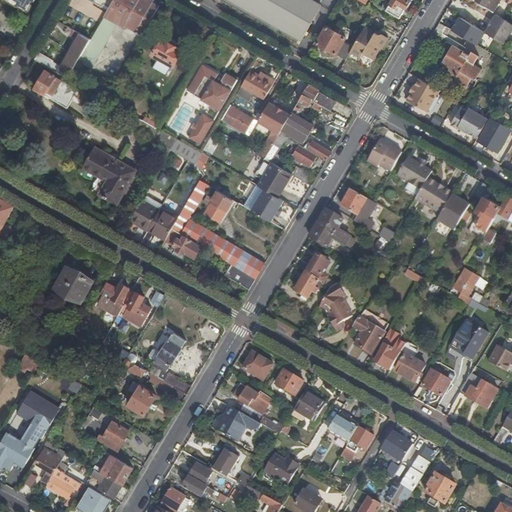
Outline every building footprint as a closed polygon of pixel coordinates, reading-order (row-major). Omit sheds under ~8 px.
[(24,14),(25,12),(18,7),(19,5),(9,0),(3,0),(2,2),(24,14)] [(9,0),(19,5),(18,7),(25,12),(30,3),(32,4),(35,0),(9,0)] [(106,14),(91,40),(76,65),(74,68),(88,77),(118,25),(119,26),(130,7),(124,3),(125,0),(114,0),(110,8),(106,14)] [(130,7),(119,26),(125,29),(126,27),(140,0),(125,0),(124,3),(130,7)] [(142,36),(162,4),(155,0),(140,0),(126,27),(142,36)] [(230,0),(280,28),(296,0),(230,0)] [(313,0),(296,0),(280,28),(302,41),(322,5),(313,0)] [(393,0),(388,10),(401,18),(411,0),(393,0)] [(477,0),(477,1),(479,3),(481,4),(481,5),(486,8),(489,9),(493,12),(499,0),(477,0)] [(490,26),(486,33),(500,41),(504,44),(511,30),(511,22),(504,18),(497,14),(493,20),(490,26)] [(461,17),(452,30),(469,39),(478,45),(486,33),(461,17)] [(337,55),(345,42),(347,37),(339,33),(341,30),(337,28),(336,31),(328,26),(318,44),(337,55)] [(379,36),(365,28),(354,47),(352,51),(362,57),(365,53),(375,59),(381,49),(382,50),(389,39),(382,35),(379,36)] [(40,53),(36,60),(49,67),(65,76),(68,78),(74,68),(76,65),(91,40),(82,34),(81,34),(63,66),(40,53)] [(162,59),(174,66),(184,50),(162,38),(153,54),(162,59)] [(10,39),(8,43),(14,47),(17,43),(10,39)] [(478,78),(484,69),(475,64),(480,56),(489,60),(493,54),(478,45),(469,39),(462,50),(453,45),(442,63),(450,68),(447,72),(457,78),(454,82),(466,89),(470,83),(475,86),(479,79),(478,78)] [(337,55),(346,60),(352,51),(354,47),(345,42),(337,55)] [(171,72),(174,66),(162,59),(158,65),(171,72)] [(219,73),(203,64),(188,90),(202,99),(202,100),(221,111),(233,90),(226,87),(228,83),(234,87),(238,79),(227,73),(222,80),(224,82),(223,84),(215,80),(219,73)] [(65,76),(49,67),(36,88),(69,108),(79,90),(62,79),(65,76)] [(251,72),(242,87),(265,100),(274,85),(258,76),(251,72)] [(258,76),(274,85),(276,81),(261,72),(258,76)] [(440,90),(420,79),(408,101),(428,112),(440,90)] [(309,85),(302,81),(296,92),(286,87),(277,102),(293,111),(296,106),(297,106),(294,104),(300,94),(302,96),(309,85)] [(108,100),(117,105),(125,90),(114,84),(105,99),(106,99),(108,100)] [(338,101),(309,85),(302,96),(297,106),(296,106),(300,109),(306,111),(313,99),(314,100),(314,101),(332,111),(338,101)] [(270,102),(258,122),(280,134),(281,133),(283,129),(292,114),(293,113),(285,108),(284,110),(270,102)] [(226,113),(223,119),(233,125),(242,130),(246,124),(250,126),(254,119),(231,105),(226,113)] [(460,125),(479,136),(490,118),(471,106),(468,111),(462,108),(452,123),(459,127),(460,125)] [(204,145),(216,119),(202,112),(190,138),(204,145)] [(293,112),(293,113),(292,114),(283,129),(304,143),(315,125),(297,114),(293,112)] [(166,158),(171,150),(178,139),(163,131),(159,128),(158,128),(144,120),(135,115),(134,115),(128,126),(157,142),(152,151),(166,158)] [(441,126),(444,119),(435,115),(432,122),(441,126)] [(158,128),(159,128),(160,125),(152,120),(146,117),(144,120),(158,128)] [(338,130),(326,123),(323,129),(335,136),(338,130)] [(281,133),(280,134),(277,139),(266,158),(272,162),(285,139),(298,147),(292,157),(301,162),(302,161),(311,167),(319,156),(308,149),(281,133)] [(266,158),(277,139),(271,135),(260,155),(264,158),(266,158)] [(382,138),(379,143),(389,149),(390,146),(392,143),(382,138)] [(210,139),(205,151),(213,155),(218,143),(210,139)] [(327,161),(333,152),(314,140),(308,149),(319,156),(327,161)] [(179,151),(190,156),(188,160),(204,167),(209,156),(182,143),(179,151)] [(393,167),(402,153),(390,146),(389,149),(379,143),(368,161),(379,168),(380,166),(391,172),(393,167)] [(122,158),(120,161),(96,147),(85,167),(109,181),(102,194),(119,204),(139,168),(122,158)] [(422,189),(428,178),(433,170),(409,156),(398,176),(422,189)] [(262,179),(258,185),(264,189),(277,197),(291,174),(272,162),(262,179)] [(292,174),(307,183),(311,176),(296,167),(292,174)] [(467,176),(462,187),(471,191),(476,180),(467,176)] [(416,199),(441,214),(452,195),(453,194),(428,178),(422,189),(416,199)] [(201,180),(200,181),(179,217),(173,229),(204,247),(232,264),(239,268),(246,272),(252,276),(256,279),(265,264),(191,218),(210,186),(201,180)] [(486,196),(490,188),(483,184),(475,197),(480,200),(486,196)] [(368,199),(349,188),(340,205),(358,215),(363,207),(368,199)] [(251,210),(272,222),(285,201),(277,197),(264,189),(251,210)] [(234,200),(219,191),(214,199),(208,196),(204,203),(210,207),(205,214),(220,222),(234,200)] [(437,221),(455,231),(462,220),(467,211),(470,205),(452,195),(441,214),(437,221)] [(499,209),(497,213),(506,218),(511,207),(511,200),(506,197),(499,209)] [(0,232),(5,224),(15,206),(0,198),(0,232)] [(162,208),(144,198),(132,220),(149,230),(162,208)] [(372,212),(376,204),(373,202),(368,199),(363,207),(372,212)] [(469,228),(483,237),(497,213),(499,209),(483,199),(475,214),(477,215),(469,228)] [(179,217),(162,208),(149,230),(167,240),(173,229),(179,217)] [(344,220),(327,210),(310,237),(327,247),(333,238),(350,248),(355,239),(338,229),(344,220)] [(467,211),(462,220),(465,222),(470,213),(467,211)] [(5,224),(0,232),(0,240),(11,247),(19,233),(5,224)] [(379,234),(391,241),(395,234),(383,228),(379,234)] [(173,229),(167,240),(165,242),(177,248),(176,250),(196,261),(204,247),(173,229)] [(484,240),(491,244),(496,234),(490,231),(484,240)] [(383,244),(379,242),(371,252),(375,255),(383,244)] [(307,274),(317,280),(324,268),(322,266),(326,260),(318,254),(313,262),(311,267),(307,274)] [(239,268),(232,264),(225,275),(233,279),(239,268)] [(68,268),(56,289),(81,303),(93,282),(68,268)] [(239,268),(233,279),(239,283),(246,272),(239,268)] [(453,289),(461,294),(473,274),(465,269),(453,289)] [(422,278),(409,270),(408,270),(406,275),(419,282),(420,282),(422,278)] [(239,283),(250,289),(253,284),(254,282),(254,281),(251,279),(252,276),(246,272),(239,283)] [(307,274),(306,274),(296,291),(308,299),(312,292),(316,294),(318,291),(320,292),(324,285),(319,281),(317,280),(307,274)] [(473,274),(461,294),(468,297),(479,278),(473,274)] [(420,282),(439,292),(441,289),(426,280),(425,280),(422,278),(420,282)] [(96,304),(118,317),(123,308),(120,307),(130,289),(122,284),(117,292),(107,286),(96,304)] [(346,295),(339,284),(331,288),(321,305),(327,308),(331,315),(328,317),(337,331),(342,327),(341,326),(344,323),(343,321),(352,315),(341,298),(346,295)] [(145,298),(137,293),(123,316),(142,327),(151,311),(141,306),(145,298)] [(459,298),(469,305),(472,300),(471,299),(468,297),(461,294),(459,298)] [(471,299),(472,300),(479,304),(483,298),(475,294),(471,299)] [(483,298),(479,304),(487,308),(491,303),(483,298)] [(386,333),(360,318),(354,327),(362,332),(355,345),(373,355),(386,333)] [(468,320),(452,346),(460,351),(461,350),(474,358),(489,333),(468,320)] [(67,334),(74,338),(77,332),(79,327),(72,324),(67,334)] [(391,329),(383,343),(385,344),(375,361),(391,371),(407,344),(400,340),(402,336),(391,329)] [(174,333),(168,342),(165,341),(163,345),(162,345),(159,350),(162,352),(154,363),(167,372),(187,341),(174,333)] [(511,351),(498,344),(488,362),(507,372),(511,364),(511,351)] [(460,351),(452,346),(450,350),(464,359),(465,357),(472,361),(474,358),(461,350),(460,351)] [(274,365),(253,352),(243,369),(264,382),(274,365)] [(21,364),(35,371),(41,362),(27,354),(21,364)] [(426,365),(406,354),(396,370),(416,382),(426,365)] [(127,359),(126,359),(123,364),(128,368),(131,362),(127,359)] [(165,380),(169,373),(154,365),(150,372),(165,380)] [(423,386),(442,396),(451,381),(433,370),(423,386)] [(296,396),(304,382),(285,371),(277,385),(296,396)] [(175,386),(180,379),(180,378),(170,372),(169,373),(165,380),(175,386)] [(477,378),(472,375),(461,393),(488,409),(499,391),(477,378)] [(81,384),(67,376),(67,377),(63,383),(62,385),(76,392),(81,384)] [(187,394),(192,386),(180,379),(175,386),(175,387),(187,394)] [(272,400),(260,392),(259,394),(251,390),(251,391),(242,385),(233,397),(244,404),(240,410),(251,417),(254,411),(261,416),(272,400)] [(141,386),(129,405),(145,415),(157,396),(141,386)] [(421,386),(416,395),(429,402),(434,392),(421,386)] [(187,394),(175,387),(171,394),(182,402),(187,394)] [(23,427),(12,445),(30,456),(41,438),(43,439),(61,408),(31,390),(13,420),(23,427)] [(306,392),(297,408),(295,411),(315,423),(326,405),(306,392)] [(227,405),(229,407),(236,411),(240,403),(231,398),(227,405)] [(96,417),(102,407),(96,404),(87,420),(90,422),(93,417),(96,417)] [(249,449),(262,426),(254,421),(236,411),(229,407),(224,415),(216,420),(212,428),(249,449)] [(511,413),(493,443),(500,447),(510,430),(511,431),(511,413)] [(359,427),(339,414),(329,430),(350,443),(359,427)] [(270,430),(279,436),(282,432),(285,427),(278,423),(276,425),(263,418),(262,420),(256,416),(254,421),(262,426),(270,430)] [(105,444),(118,451),(130,431),(114,422),(103,440),(106,442),(105,444)] [(285,427),(282,432),(288,435),(291,429),(286,426),(285,427)] [(376,437),(359,427),(350,443),(347,448),(356,453),(359,448),(360,446),(366,450),(367,450),(376,437)] [(384,447),(405,459),(407,456),(407,455),(414,443),(394,431),(384,447)] [(67,452),(61,449),(58,454),(47,448),(37,464),(48,471),(43,479),(49,483),(58,468),(67,452)] [(223,448),(211,468),(215,470),(227,450),(223,448)] [(356,453),(347,448),(342,456),(351,461),(356,453)] [(215,470),(228,478),(240,457),(227,450),(215,470)] [(299,465),(288,458),(286,461),(274,454),(264,471),(287,485),(299,465)] [(108,471),(106,473),(124,484),(134,468),(111,455),(104,468),(108,471)] [(405,485),(414,492),(432,465),(423,459),(412,476),(411,475),(405,485)] [(395,476),(401,467),(393,462),(387,471),(395,476)] [(209,480),(213,473),(198,464),(195,468),(193,472),(190,477),(206,486),(207,483),(209,480)] [(96,470),(105,475),(106,473),(108,471),(104,468),(99,465),(96,470)] [(66,472),(58,468),(49,483),(47,487),(55,491),(61,481),(78,491),(82,484),(65,474),(66,472)] [(115,499),(123,486),(105,475),(96,470),(95,469),(92,475),(101,481),(103,478),(105,479),(99,489),(115,499)] [(33,488),(39,477),(31,472),(25,483),(33,488)] [(457,485),(437,474),(426,492),(433,496),(429,504),(436,508),(441,500),(447,504),(457,485)] [(213,495),(215,491),(206,486),(190,477),(184,486),(203,497),(205,493),(207,494),(208,492),(213,495)] [(378,502),(382,504),(395,511),(400,511),(414,492),(405,485),(403,487),(397,483),(391,494),(385,491),(378,502)] [(465,503),(479,505),(481,488),(467,486),(465,503)] [(85,511),(104,511),(112,500),(90,487),(77,507),(85,511)] [(161,506),(170,511),(183,511),(190,501),(185,498),(186,497),(171,488),(161,506)] [(268,511),(279,511),(281,510),(283,506),(251,488),(248,493),(272,507),(268,511)] [(221,494),(228,499),(231,494),(224,490),(221,494)] [(315,511),(323,501),(305,490),(296,505),(306,511),(315,511)] [(68,502),(72,504),(78,494),(75,492),(68,502)] [(225,504),(228,499),(221,494),(218,500),(225,504)] [(376,511),(382,504),(378,502),(370,497),(360,511),(376,511)]
